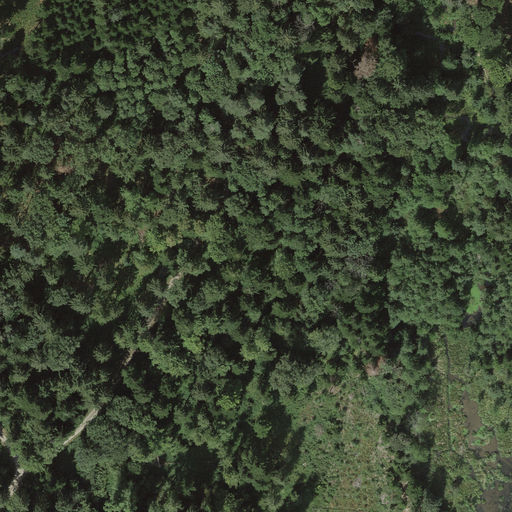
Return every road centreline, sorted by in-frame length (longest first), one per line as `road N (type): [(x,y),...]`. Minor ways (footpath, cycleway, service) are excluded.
road 1 (track): [(0,504),(23,472),(94,414),(218,208),(237,162),(233,126),(186,0)]
road 2 (track): [(511,121),(484,75),(472,0)]
